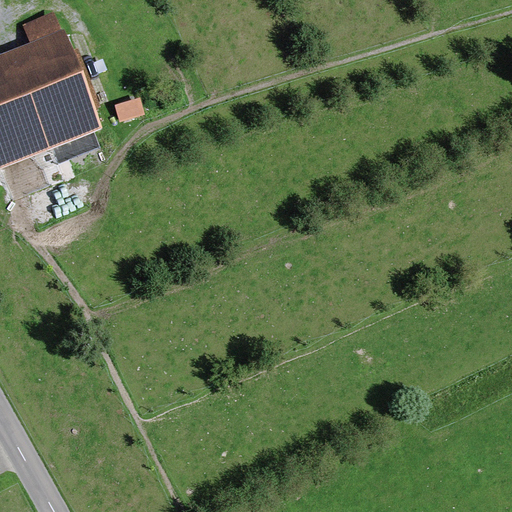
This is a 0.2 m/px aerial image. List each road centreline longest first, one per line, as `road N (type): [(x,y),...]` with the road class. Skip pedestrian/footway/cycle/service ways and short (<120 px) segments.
road 1 (track): [(13,221),(90,191),(128,143),(190,110),(511,12)]
road 2 (track): [(182,511),(73,291),(0,213)]
